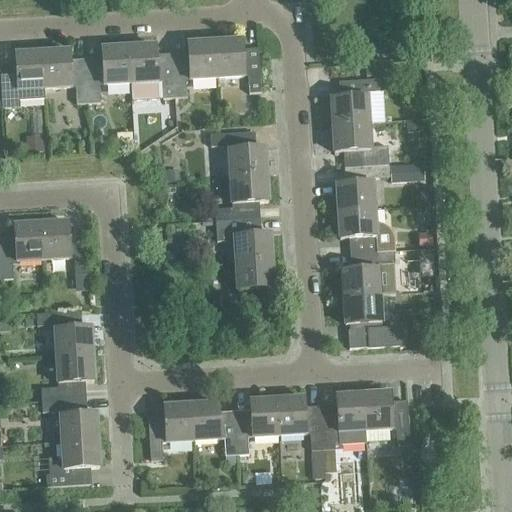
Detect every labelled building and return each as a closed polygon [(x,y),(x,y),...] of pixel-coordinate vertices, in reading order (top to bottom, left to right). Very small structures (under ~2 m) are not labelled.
[(240,43),(213,44),(215,80),(242,79),(242,73),(246,72),(248,96),(260,95),(257,52),(241,53),(240,43)] [(187,56),(171,57),(173,100),(185,100),(184,76),(188,76),(188,82),(215,80),(213,44),(186,46),(187,56)] [(154,48),(127,50),(129,86),(156,84),(156,78),(160,78),(161,101),(173,100),(171,57),(154,58),(154,48)] [(101,61),(84,62),(87,106),(99,105),(98,82),(102,81),(102,87),(129,86),(127,50),(100,51),(101,61)] [(68,53),(41,55),(43,91),(70,89),(69,83),(74,83),(75,106),(87,106),(84,62),(68,63),(68,53)] [(14,67),(0,67),(0,99),(1,111),(18,110),(18,103),(43,101),(43,91),(41,55),(14,57),(14,67)] [(329,101),(331,128),(367,126),(366,99),(360,99),(359,95),(383,93),(382,81),(376,82),(365,82),(338,84),(339,100),(329,101)] [(404,123),(405,135),(418,134),(417,122),(404,123)] [(343,154),(344,170),(387,168),(386,156),(363,157),(363,153),(369,153),(367,126),(331,128),(333,155),(343,154)] [(227,153),(229,180),(265,178),(263,151),(253,151),(252,135),(209,137),(210,150),(233,148),(233,152),(227,153)] [(43,139),(25,139),(25,156),(43,155),(43,139)] [(409,167),(389,169),(389,170),(389,180),(390,185),(410,183),(409,167)] [(335,187),(337,214),(373,212),(371,185),(365,185),(365,181),(388,180),(387,170),(387,168),(344,170),(345,187),(335,187)] [(163,173),(164,184),(177,183),(176,172),(163,173)] [(213,212),(214,224),(258,221),(257,205),(267,205),(265,178),(229,180),(230,207),(236,206),(237,211),(213,212)] [(348,240),(349,257),(393,254),(391,230),(390,224),(386,219),(379,215),(373,212),(337,214),(338,241),(348,240)] [(233,244),(234,266),(270,264),(269,237),(259,238),(258,221),(214,224),(215,245),(233,244)] [(40,226),(42,262),(69,261),(68,255),(73,254),(75,289),(87,288),(83,233),(67,235),(67,225),(40,226)] [(15,264),(42,262),(40,226),(12,228),(13,238),(0,238),(0,282),(12,282),(10,258),(14,258),(15,264)] [(430,236),(417,237),(418,249),(431,248),(430,236)] [(167,254),(164,254),(164,270),(170,270),(186,269),(186,253),(167,254)] [(340,273),(342,300),(378,298),(376,271),(370,271),(370,267),(393,266),(393,254),(349,257),(350,273),(340,273)] [(270,264),(234,266),(236,293),(242,293),(242,297),(219,298),(220,310),(238,309),(239,318),(263,317),(262,291),(272,291),(270,264)] [(186,313),(186,297),(174,298),(175,313),(186,313)] [(378,298),(342,300),(344,328),(347,327),(348,333),(346,333),(348,352),(398,348),(397,330),(380,331),(378,298)] [(53,332),(55,359),(91,357),(89,330),(79,331),(78,314),(35,317),(36,329),(59,328),(59,332),(53,332)] [(193,332),(192,314),(181,315),(182,333),(193,332)] [(39,391),(40,403),(84,401),(83,384),(93,384),(91,357),(55,359),(57,386),(63,386),(63,390),(39,391)] [(388,395),(362,397),(365,445),(389,443),(388,432),(391,431),(390,425),(395,425),(396,448),(408,448),(405,404),(389,405),(388,395)] [(335,409),(319,410),(322,453),(334,452),(334,447),(365,445),(362,397),(335,399),(335,409)] [(59,418),(60,445),(96,443),(95,416),(85,417),(84,401),(40,403),(41,415),(64,414),(65,418),(59,418)] [(302,401),(275,402),(278,438),(305,437),(304,431),(308,430),(310,454),(322,453),(319,410),(303,410),(302,401)] [(249,414),(233,415),(236,458),(248,458),(246,434),(250,434),(251,440),(278,438),(275,402),(248,404),(249,414)] [(216,406),(189,407),(191,444),(218,442),(219,459),(236,458),(233,415),(217,416),(216,406)] [(191,444),(189,407),(162,409),(163,419),(146,420),(149,464),(161,463),(160,440),(164,439),(164,445),(191,444)] [(96,443),(60,445),(61,460),(47,460),(48,477),(45,478),(46,490),(89,487),(88,471),(98,470),(96,443)] [(322,453),(310,454),(312,484),(324,483),(323,476),(322,453)] [(248,474),(241,474),(241,487),(253,486),(253,478),(248,474)]
